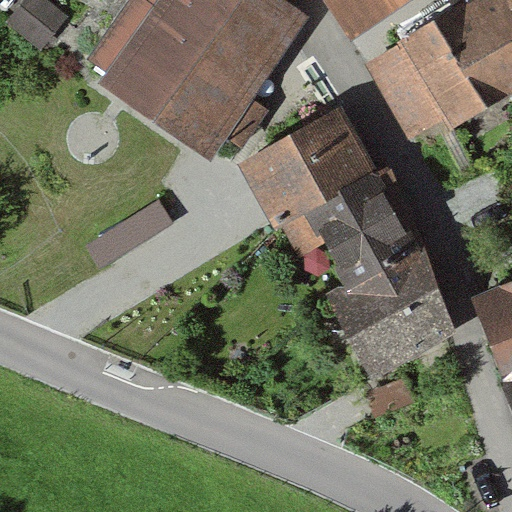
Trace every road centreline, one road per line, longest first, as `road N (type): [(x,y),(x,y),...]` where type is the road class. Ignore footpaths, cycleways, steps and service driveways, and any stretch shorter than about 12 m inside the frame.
road 1 (residential): [(511,465),(425,213),(306,0)]
road 2 (tertiary): [(413,511),(0,335)]
